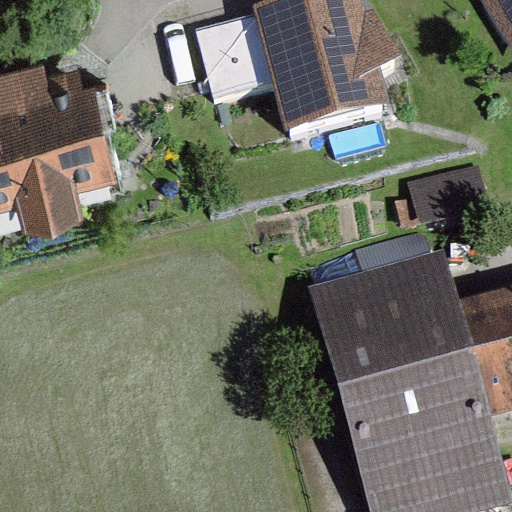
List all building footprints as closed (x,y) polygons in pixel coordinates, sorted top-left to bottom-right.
[(286,151),(392,126),(383,89),(403,78),(375,25),(368,29),(361,0),(328,0),(253,18),(255,24),(272,95),(286,151)] [(511,0),(477,0),(511,55),(511,0)] [(272,95),(255,24),(197,38),(215,109),(272,95)] [(95,77),(84,80),(80,65),(49,73),(46,60),(0,71),(0,201),(17,197),(23,220),(85,204),(80,182),(119,172),(95,77)] [(427,227),(493,216),(484,165),(418,176),(427,227)] [(359,250),(324,257),(330,286),(365,279),(359,250)] [(308,300),(366,511),(511,511),(489,431),(511,424),(511,300),(457,316),(442,262),(308,300)]
